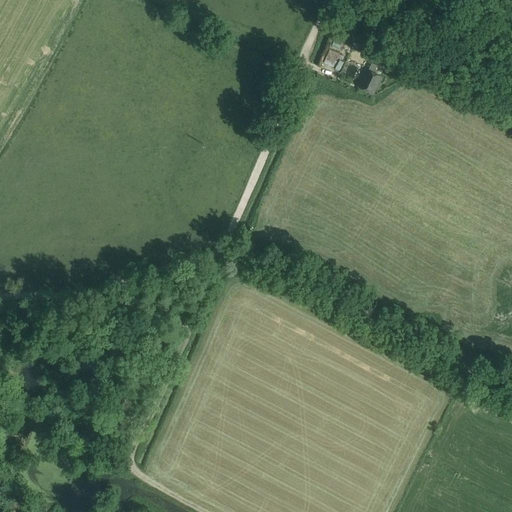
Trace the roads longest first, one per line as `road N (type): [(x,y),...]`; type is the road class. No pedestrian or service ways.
road 1 (track): [(511,364),(408,335),(276,260),(221,252),(123,464),(203,511)]
road 2 (unclassified): [(0,296),(85,295),(221,252),(332,0)]
